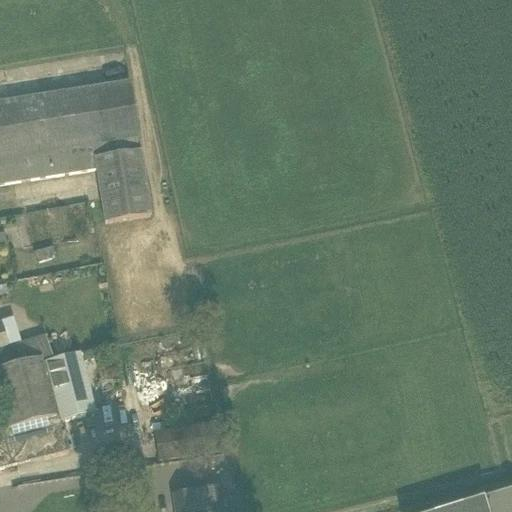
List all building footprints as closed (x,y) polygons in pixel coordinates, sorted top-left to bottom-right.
[(0,173),(93,159),(140,152),(130,83),(0,104),(0,173)] [(93,159),(99,201),(103,225),(151,218),(141,152),(140,152),(93,159)] [(9,347),(3,327),(1,323),(0,323),(0,373),(41,363),(52,360),(45,337),(9,347)] [(42,365),(56,418),(57,424),(95,415),(80,355),(42,365)] [(42,365),(41,363),(0,373),(0,405),(6,430),(56,418),(42,365)] [(0,470),(64,453),(57,424),(56,418),(6,430),(0,432),(0,470)] [(217,455),(212,424),(153,434),(158,464),(217,455)] [(227,511),(223,486),(171,495),(173,511),(227,511)] [(511,511),(511,493),(450,511),(511,511)]
